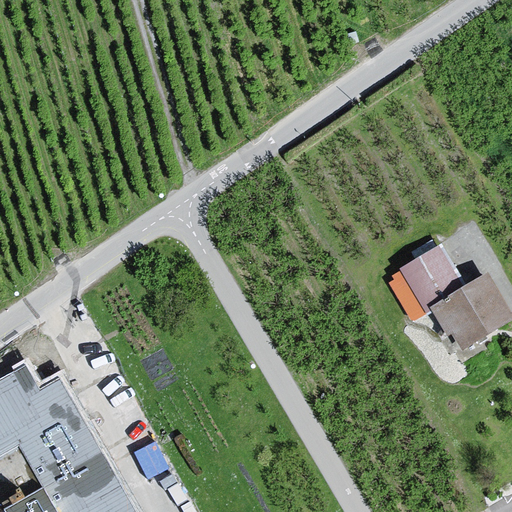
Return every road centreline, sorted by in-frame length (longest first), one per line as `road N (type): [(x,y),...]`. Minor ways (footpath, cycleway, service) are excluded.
road 1 (unclassified): [(179,203),(479,0)]
road 2 (unclassified): [(179,203),(356,511)]
road 3 (unclassified): [(0,325),(179,203)]
road 4 (track): [(141,0),(195,193)]
